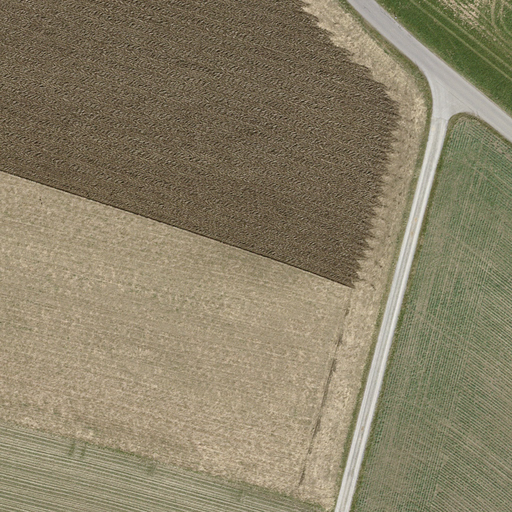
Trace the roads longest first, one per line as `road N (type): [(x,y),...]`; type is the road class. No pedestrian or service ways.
road 1 (track): [(452,83),(342,511)]
road 2 (unclassified): [(362,0),(511,130)]
